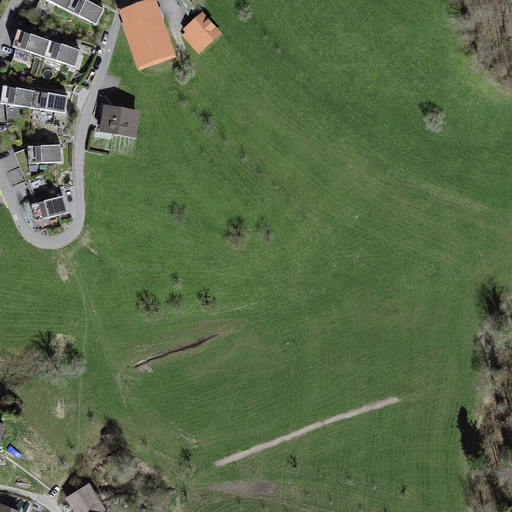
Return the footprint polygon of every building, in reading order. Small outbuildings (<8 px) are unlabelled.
[(94,0),(36,0),(99,30),(110,8),(94,0)] [(159,0),(156,0),(120,12),(140,73),(179,60),(159,0)] [(205,9),(182,27),(200,51),(223,31),(205,9)] [(89,45),(22,30),(17,52),(83,67),(89,45)] [(76,92),(5,85),(3,106),(74,113),(76,92)] [(140,110),(102,104),(98,131),(137,137),(140,110)] [(66,143),(30,142),(30,161),(65,162),(66,143)] [(28,152),(18,152),(18,166),(28,167),(28,152)] [(67,192),(34,200),(39,217),(71,210),(67,192)] [(105,511),(90,486),(67,500),(73,511),(105,511)]
